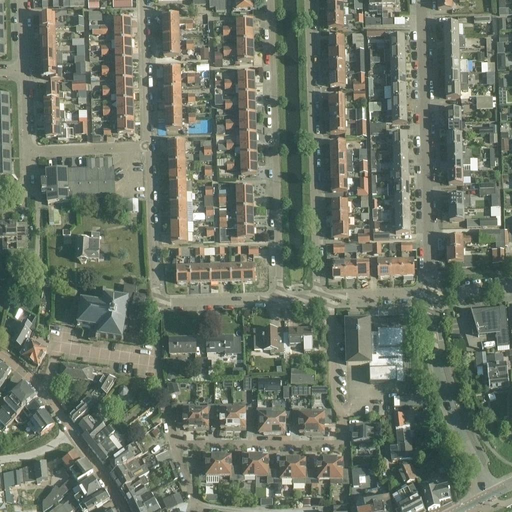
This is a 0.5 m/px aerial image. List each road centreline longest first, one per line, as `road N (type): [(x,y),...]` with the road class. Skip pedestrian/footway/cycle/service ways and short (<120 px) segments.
road 1 (residential): [(331,298),(332,394),(345,446),(174,447)]
road 2 (residential): [(270,0),(279,300)]
road 3 (residential): [(316,299),(308,0)]
road 4 (residential): [(430,295),(420,0)]
road 5 (residential): [(492,495),(442,385),(430,295)]
road 6 (residential): [(158,304),(147,150)]
road 7 (residential): [(42,393),(56,346),(159,362)]
road 8 (residential): [(147,150),(143,0)]
road 9 (residential): [(158,304),(279,300)]
road 10 (residential): [(27,151),(147,150)]
